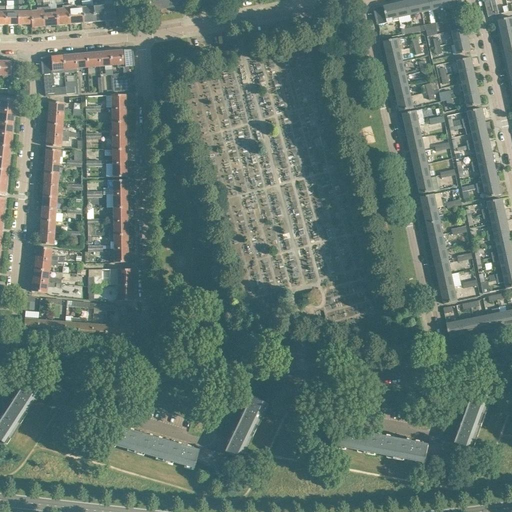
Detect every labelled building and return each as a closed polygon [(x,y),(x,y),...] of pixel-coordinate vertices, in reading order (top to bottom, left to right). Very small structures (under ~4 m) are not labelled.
[(13,0),(14,6),(6,7),(6,8),(7,25),(19,25),(18,8),(18,6),(18,0),(13,0)] [(30,12),(31,25),(31,28),(44,27),(42,6),(41,0),(36,0),(37,9),(37,11),(30,12)] [(67,0),(68,4),(69,24),(81,23),(83,23),(82,8),(80,8),(74,8),(74,6),(73,0),(67,0)] [(92,7),(94,22),(104,21),(102,0),(93,0),(92,0),(92,7)] [(102,0),(104,21),(115,20),(114,1),(104,2),(103,0),(102,0)] [(147,0),(150,11),(165,9),(163,0),(147,0)] [(163,0),(165,9),(181,6),(179,0),(163,0)] [(419,0),(414,0),(407,1),(410,15),(422,12),(419,0)] [(431,0),(419,0),(422,12),(433,10),(431,0)] [(440,8),(445,7),(443,0),(431,0),(433,10),(434,12),(440,11),(440,8)] [(495,0),(484,0),(488,17),(497,15),(499,14),(495,0)] [(407,1),(396,4),(398,14),(399,20),(400,24),(412,21),(410,15),(407,1)] [(55,5),(57,25),(69,24),(68,4),(55,5)] [(399,20),(398,14),(396,4),(384,7),(375,9),(379,25),(399,20)] [(42,6),(44,27),(57,25),(55,5),(42,6)] [(92,7),(82,8),(83,23),(94,22),(92,7)] [(23,8),(18,8),(19,25),(31,25),(30,12),(30,8),(23,8)] [(511,17),(498,21),(501,31),(511,28),(511,17)] [(425,30),(427,37),(438,34),(437,28),(436,22),(424,24),(425,30)] [(424,24),(412,26),(413,32),(425,30),(424,24)] [(465,28),(449,32),(451,38),(454,37),(455,43),(469,40),(466,28),(465,28)] [(511,28),(501,31),(503,42),(511,40),(511,28)] [(398,39),(384,42),(387,53),(400,50),(403,50),(402,44),(399,44),(398,39)] [(469,40),(455,43),(457,55),(470,52),(471,52),(469,40)] [(511,40),(503,42),(506,53),(511,51),(511,40)] [(122,50),(109,52),(111,65),(117,64),(117,68),(122,67),(123,69),(124,68),(122,51),(122,50)] [(128,67),(132,66),(131,50),(122,51),(124,68),(123,69),(123,77),(124,80),(129,80),(129,73),(128,67)] [(400,50),(387,53),(389,65),(403,62),(400,50)] [(111,68),(111,65),(109,52),(98,53),(99,66),(104,66),(104,69),(111,68)] [(87,67),(99,66),(98,53),(86,54),(87,67)] [(86,54),(74,55),(75,68),(87,67),(86,54)] [(74,55),(62,56),(63,70),(70,69),(71,73),(76,72),(75,68),(74,55)] [(63,71),(63,70),(62,56),(51,57),(41,58),(45,96),(55,96),(55,95),(65,95),(64,86),(53,87),(52,72),(53,72),(63,71)] [(471,58),(458,61),(460,73),(474,70),(471,58)] [(0,61),(0,75),(10,76),(10,78),(15,78),(20,78),(20,62),(16,62),(11,62),(9,62),(6,61),(4,61),(0,61)] [(403,62),(389,65),(392,77),(406,74),(403,62)] [(476,81),(474,70),(460,73),(461,78),(462,78),(464,84),(476,81)] [(406,74),(392,77),(395,88),(408,85),(406,74)] [(129,81),(129,80),(124,80),(123,77),(120,77),(112,78),(113,91),(120,91),(125,91),(128,91),(128,88),(130,87),(130,86),(129,81)] [(73,81),(65,82),(66,94),(75,94),(78,94),(81,94),(81,93),(80,86),(74,87),(73,81)] [(428,92),(433,90),(439,89),(437,81),(426,84),(428,92)] [(479,93),(476,81),(464,84),(460,85),(461,92),(464,91),(466,96),(479,93)] [(408,85),(395,88),(397,100),(411,97),(408,85)] [(441,101),(446,100),(452,99),(451,91),(442,93),(440,93),(441,101)] [(479,93),(466,96),(468,108),(481,105),(479,93)] [(112,109),(124,109),(124,103),(125,103),(125,95),(111,95),(112,109)] [(411,97),(397,100),(400,111),(402,111),(413,108),(411,97)] [(0,110),(13,112),(15,100),(1,98),(0,107),(0,110)] [(49,102),(48,113),(70,115),(70,109),(63,109),(64,103),(49,102)] [(438,123),(445,121),(442,105),(438,106),(439,112),(434,113),(435,117),(437,117),(438,123)] [(462,119),(463,124),(485,119),(482,108),(468,112),(469,118),(462,119)] [(124,109),(112,109),(112,116),(114,116),(114,123),(125,123),(125,115),(124,115),(124,109)] [(0,122),(12,123),(13,112),(0,110),(0,122)] [(406,122),(407,127),(419,124),(418,117),(416,117),(415,111),(403,114),(405,122),(406,122)] [(47,124),(62,125),(63,119),(70,119),(70,115),(48,113),(47,124)] [(487,130),(485,119),(463,124),(454,126),(450,127),(451,131),(464,128),(464,129),(466,128),(467,135),(472,133),(487,130)] [(0,134),(11,135),(12,123),(0,122),(0,134)] [(114,130),(112,130),(112,136),(125,136),(125,131),(126,131),(125,123),(114,123),(114,130)] [(47,124),(46,135),(68,137),(78,138),(79,132),(62,131),(62,125),(47,124)] [(409,141),(421,138),(419,132),(421,132),(419,124),(407,127),(408,133),(407,133),(409,141)] [(467,141),(468,146),(489,141),(487,130),(472,133),(474,139),(467,141)] [(0,134),(0,146),(10,147),(11,135),(0,134)] [(68,141),(68,137),(46,135),(46,146),(60,147),(61,141),(68,141)] [(112,150),(126,150),(126,142),(125,142),(125,136),(112,136),(112,150)] [(411,148),(413,154),(426,151),(424,144),(422,144),(421,138),(409,141),(410,149),(411,148)] [(492,152),(489,141),(468,146),(469,149),(469,150),(476,149),(477,155),(492,152)] [(0,146),(0,158),(8,159),(10,147),(0,146)] [(46,149),(45,161),(58,162),(61,162),(62,151),(46,149)] [(112,164),(125,164),(125,158),(126,158),(126,150),(112,150),(112,164)] [(82,167),(82,152),(74,151),(73,160),(74,160),(74,166),(82,167)] [(415,168),(427,165),(425,159),(427,158),(426,151),(413,154),(414,159),(413,160),(415,168)] [(468,168),(473,167),(494,163),(492,152),(477,155),(479,161),(467,164),(468,168)] [(0,170),(7,171),(8,159),(0,158),(0,170)] [(58,162),(45,161),(44,173),(60,174),(61,167),(58,167),(58,162)] [(494,163),(473,167),(474,172),(481,170),(482,177),(497,173),(494,163)] [(113,178),(126,177),(126,169),(125,169),(125,164),(112,164),(113,178)] [(417,175),(418,181),(431,178),(430,171),(428,171),(427,165),(415,168),(416,175),(417,175)] [(44,173),(43,185),(57,186),(57,180),(60,181),(60,174),(44,173)] [(463,192),(499,184),(497,173),(482,177),(483,183),(462,188),(463,192)] [(433,185),(431,178),(418,181),(420,186),(419,186),(420,194),(432,192),(431,186),(433,185)] [(113,194),(126,194),(125,189),(126,189),(126,180),(107,181),(107,188),(113,188),(113,194)] [(501,195),(499,184),(463,192),(464,197),(485,192),(487,198),(501,195)] [(43,185),(42,197),(53,198),(54,192),(56,192),(57,186),(43,185)] [(113,194),(106,194),(106,208),(113,208),(127,208),(127,200),(126,200),(126,194),(113,194)] [(424,205),(425,210),(438,208),(436,201),(434,201),(433,195),(421,197),(423,205),(424,205)] [(42,197),(41,209),(55,210),(55,204),(59,204),(60,198),(56,198),(53,198),(42,197)] [(482,211),(483,215),(505,210),(502,199),(487,202),(489,209),(482,211)] [(108,221),(113,221),(126,221),(126,216),(127,216),(127,208),(113,208),(113,215),(108,215),(108,221)] [(427,224),(439,221),(437,216),(439,215),(438,208),(425,210),(426,216),(425,216),(427,224)] [(41,221),(52,221),(52,216),(55,216),(55,210),(41,209),(41,221)] [(505,210),(483,215),(484,219),(491,218),(492,224),(507,221),(505,210)] [(41,221),(40,232),(53,233),(54,222),(52,221),(41,221)] [(126,221),(113,221),(114,235),(127,235),(127,227),(126,227),(126,221)] [(429,232),(431,237),(444,234),(442,227),(440,227),(439,221),(427,224),(428,232),(429,232)] [(507,221),(492,224),(494,230),(487,232),(488,236),(509,231),(507,221)] [(490,247),(497,245),(511,242),(509,231),(488,236),(490,247)] [(53,233),(40,232),(39,244),(50,245),(50,239),(53,239),(53,233)] [(431,243),(433,251),(445,248),(443,242),(445,242),(444,234),(431,237),(432,243),(431,243)] [(114,242),(110,242),(110,249),(114,249),(126,249),(126,243),(127,243),(127,235),(114,235),(114,242)] [(511,243),(511,242),(497,245),(498,252),(491,253),(492,258),(511,253),(511,243)] [(37,247),(35,258),(57,261),(57,257),(50,256),(51,249),(37,247)] [(435,258),(436,264),(450,261),(448,254),(446,254),(445,248),(433,251),(434,259),(435,258)] [(114,263),(128,263),(127,254),(126,254),(126,249),(114,249),(114,263)] [(511,253),(492,258),(493,262),(500,261),(502,267),(511,264),(511,253)] [(57,261),(35,258),(34,269),(48,271),(49,264),(56,265),(57,261)] [(437,270),(438,278),(450,275),(449,269),(451,269),(450,261),(436,264),(438,269),(437,270)] [(511,264),(502,267),(503,274),(496,275),(497,279),(511,276),(511,264)] [(48,271),(34,269),(32,280),(60,284),(61,279),(48,277),(48,271)] [(117,285),(133,285),(133,270),(117,269),(117,285)] [(441,285),(442,291),(455,288),(453,280),(451,281),(450,275),(438,278),(440,285),(441,285)] [(511,276),(497,279),(485,282),(481,283),(483,294),(491,292),(489,285),(498,283),(498,284),(505,282),(506,289),(511,287),(511,276)] [(62,284),(60,284),(32,280),(31,291),(46,293),(47,286),(62,288),(62,284)] [(133,301),(133,285),(117,285),(117,291),(117,301),(133,301)] [(77,298),(85,298),(85,286),(73,286),(73,291),(77,292),(77,298)] [(457,295),(455,288),(442,291),(443,296),(442,296),(444,304),(456,302),(455,295),(457,295)] [(126,314),(134,314),(135,308),(121,307),(120,314),(126,315),(126,314)] [(487,316),(490,328),(495,327),(495,328),(503,327),(501,313),(499,308),(492,309),(493,315),(487,316)] [(511,310),(501,313),(503,327),(511,325),(511,324),(511,323),(511,310)] [(474,319),(476,332),(484,330),(484,329),(490,328),(487,316),(474,319)] [(65,322),(64,335),(70,336),(70,337),(78,337),(79,319),(71,318),(71,323),(65,322)] [(37,333),(38,320),(30,320),(30,321),(24,321),(25,319),(24,319),(23,333),(31,334),(31,333),(37,333)] [(79,319),(78,337),(85,338),(86,337),(91,337),(92,325),(86,324),(86,320),(79,319)] [(460,321),(463,334),(469,333),(469,334),(476,332),(474,319),(460,321)] [(38,320),(37,333),(43,333),(42,334),(50,335),(51,323),(51,321),(38,320)] [(51,323),(50,335),(58,336),(58,335),(64,335),(65,322),(51,321),(51,323)] [(447,324),(450,338),(458,336),(458,335),(463,334),(460,321),(447,324)] [(92,325),(91,337),(97,338),(97,339),(105,340),(106,327),(106,326),(92,325)] [(119,340),(120,327),(112,326),(112,328),(106,327),(105,340),(113,340),(113,339),(119,340)] [(132,342),(133,328),(120,327),(119,340),(124,340),(124,341),(132,342)] [(11,405),(8,409),(22,419),(35,399),(36,400),(39,394),(37,393),(37,392),(24,384),(21,389),(19,388),(16,393),(15,393),(17,395),(14,399),(12,398),(9,404),(11,405)] [(468,410),(467,415),(483,421),(491,399),(492,399),(494,393),(491,392),(492,391),(477,386),(475,391),(473,391),(471,397),(470,397),(472,398),(471,402),(469,402),(467,409),(468,410)] [(240,419),(238,424),(254,432),(264,411),(267,405),(265,404),(265,403),(251,397),(249,402),(246,401),(244,407),(243,407),(245,408),(243,412),(241,412),(238,418),(240,419)] [(0,419),(0,420),(0,441),(4,444),(4,443),(6,445),(10,439),(22,419),(8,409),(5,414),(3,413),(0,417),(0,419)] [(465,420),(463,419),(460,425),(460,426),(462,427),(460,431),(458,430),(458,431),(456,437),(458,438),(456,443),(471,449),(471,448),(474,449),(476,443),(475,443),(483,421),(467,415),(465,420)] [(230,434),(232,436),(230,440),(228,439),(225,445),(227,447),(224,452),(234,456),(238,459),(239,458),(241,459),(244,453),(254,432),(238,424),(235,429),(233,428),(231,434),(230,434)] [(133,453),(133,454),(139,434),(135,433),(135,431),(129,429),(128,430),(124,429),(124,427),(123,427),(117,425),(116,427),(112,426),(111,425),(107,438),(106,441),(105,446),(107,446),(114,448),(115,446),(126,449),(126,451),(133,453)] [(365,454),(366,454),(370,434),(365,433),(365,431),(359,430),(358,432),(354,431),(354,429),(353,429),(347,428),(346,430),(342,429),(342,428),(340,428),(338,441),(337,441),(337,444),(336,449),(339,449),(346,450),(346,448),(358,450),(358,452),(365,454)] [(375,435),(370,434),(366,454),(368,454),(375,456),(376,453),(388,456),(388,458),(394,459),(396,460),(400,440),(394,439),(395,436),(388,435),(387,437),(383,436),(383,434),(382,434),(376,433),(375,435)] [(145,436),(139,434),(133,454),(136,454),(143,456),(144,454),(155,457),(155,460),(161,461),(161,462),(162,462),(168,442),(164,441),(164,439),(158,437),(157,437),(156,439),(152,437),(152,435),(146,434),(145,436)] [(417,463),(423,464),(424,465),(423,465),(425,465),(426,464),(426,461),(427,461),(427,458),(428,454),(429,445),(424,444),(424,442),(417,441),(416,443),(412,442),(412,440),(405,439),(404,441),(400,440),(396,460),(397,460),(404,461),(405,459),(417,461),(417,463)] [(430,441),(429,445),(428,454),(432,455),(436,443),(430,441)] [(194,463),(195,459),(197,451),(192,449),(192,447),(186,445),(185,447),(181,446),(181,444),(180,444),(174,442),(173,444),(168,442),(162,462),(164,462),(171,464),(172,462),(180,464),(183,466),(183,468),(190,470),(192,470),(193,466),(194,464),(194,463)] [(432,455),(438,457),(442,446),(436,443),(432,455)] [(449,448),(442,446),(438,457),(444,460),(449,448)] [(195,459),(199,461),(204,450),(199,447),(197,451),(195,459)] [(449,448),(444,460),(451,462),(455,450),(454,450),(449,448)] [(210,453),(204,450),(199,461),(205,464),(210,453)] [(205,464),(206,464),(211,467),(212,464),(216,455),(210,453),(205,464)] [(216,455),(212,464),(211,467),(217,470),(219,464),(222,458),(216,455)]
